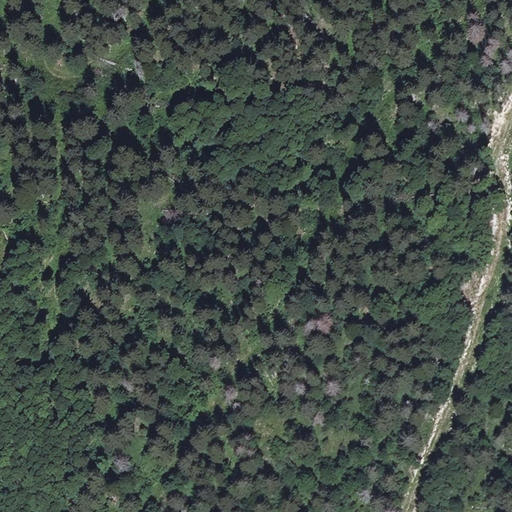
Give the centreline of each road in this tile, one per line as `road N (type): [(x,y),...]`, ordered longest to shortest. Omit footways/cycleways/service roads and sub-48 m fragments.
road 1 (track): [(146,511),(266,343),(340,197),(363,122),(440,53),(482,0)]
road 2 (track): [(511,122),(499,170),(501,251),(467,374),(399,511)]
road 3 (track): [(178,0),(92,95),(79,98),(65,96),(50,65),(75,0)]
